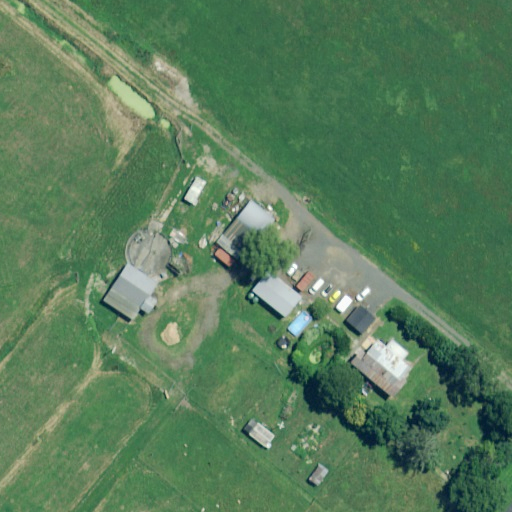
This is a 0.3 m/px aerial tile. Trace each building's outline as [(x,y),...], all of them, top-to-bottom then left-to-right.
[(274,219),(248,202),(235,221),(261,238),(274,219)] [(155,283),(127,265),(103,302),(131,320),(138,309),(147,314),(155,301),(147,296),(155,283)] [(326,286),(305,269),(297,278),(318,296),(326,286)] [(299,298),(267,273),(251,292),(284,317),(299,298)] [(375,319),(358,305),(345,320),(341,317),(335,324),(356,341),(375,319)] [(385,348),(375,340),(372,338),(346,368),(352,372),(355,368),(390,398),(401,385),(397,382),(408,369),(400,361),(406,354),(391,341),(385,348)]
